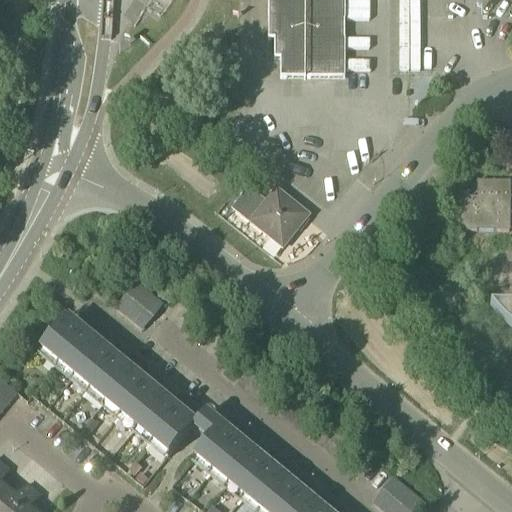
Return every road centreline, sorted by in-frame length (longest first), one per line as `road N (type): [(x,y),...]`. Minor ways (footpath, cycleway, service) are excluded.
road 1 (unclassified): [(511,80),(448,121),(286,330)]
road 2 (residential): [(362,511),(157,330)]
road 3 (unclassified): [(286,330),(176,236),(72,173)]
road 4 (unclassified): [(480,487),(286,330)]
road 5 (tertiary): [(72,173),(102,69),(108,0)]
road 6 (unknown): [(413,166),(378,112),(376,0)]
road 7 (tertiary): [(73,0),(44,161)]
road 8 (tertiary): [(0,283),(72,173)]
road 9 (residential): [(100,500),(5,423)]
